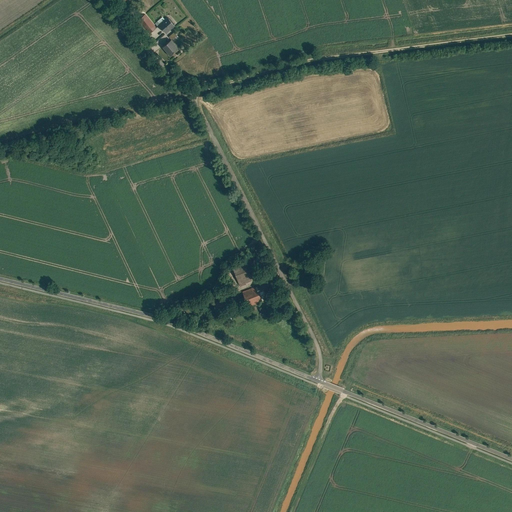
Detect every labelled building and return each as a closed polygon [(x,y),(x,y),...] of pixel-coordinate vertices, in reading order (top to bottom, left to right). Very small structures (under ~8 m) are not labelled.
[(157,28),(145,14),(138,20),(149,34),(157,28)] [(175,26),(167,17),(158,25),(166,34),(175,26)] [(179,49),(171,40),(162,48),(169,57),(179,49)] [(258,276),(249,255),(231,263),(239,284),(258,276)] [(256,285),(242,291),(248,306),(262,300),(258,289),(264,286),(265,288),(275,284),(272,275),(260,280),(261,281),(255,283),(256,285)] [(227,296),(213,302),(216,309),(223,306),(224,309),(231,307),(227,296)]
